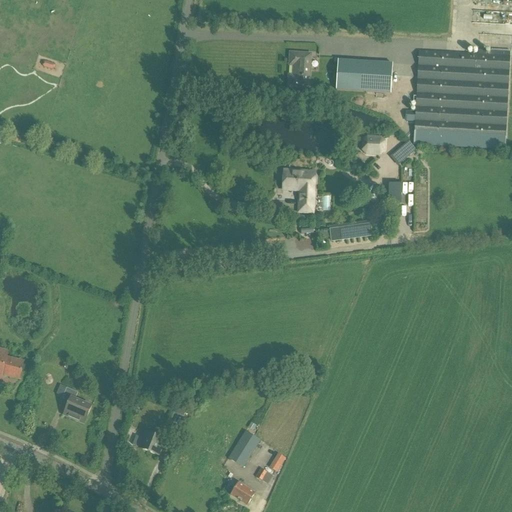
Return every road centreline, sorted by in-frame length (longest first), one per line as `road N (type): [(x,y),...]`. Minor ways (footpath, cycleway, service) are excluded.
road 1 (unknown): [(377,248),(140,273)]
road 2 (unknown): [(400,42),(184,22)]
road 3 (tertiary): [(136,511),(13,447)]
